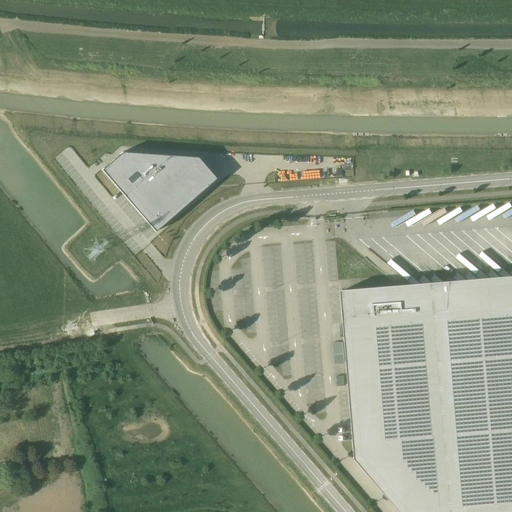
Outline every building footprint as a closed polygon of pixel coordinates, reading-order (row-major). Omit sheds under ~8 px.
[(122,162),(103,179),(154,238),(213,187),(196,167),(122,162)] [(452,216),(456,223),(480,211),(477,204),(464,211),(461,206),(438,218),(440,223),(452,216)] [(504,218),(511,214),(511,207),(501,212),(504,218)] [(511,511),(511,276),(342,291),(356,460),(400,511),(511,511)] [(235,299),(236,319),(245,318),(246,334),(255,333),(252,297),(235,299)] [(324,393),(324,380),(314,381),(307,381),(308,401),(312,401),(311,394),(324,393)]
